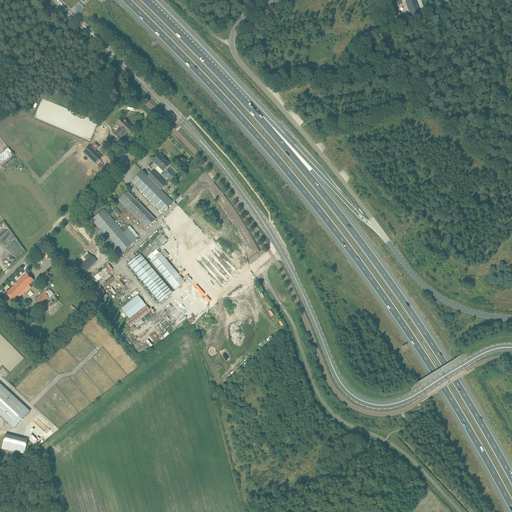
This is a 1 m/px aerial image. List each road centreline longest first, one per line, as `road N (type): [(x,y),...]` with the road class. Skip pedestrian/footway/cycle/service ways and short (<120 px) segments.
road 1 (motorway): [(125,0),(330,224),(402,321),(511,507)]
road 2 (motorway): [(511,479),(394,286),(268,127),(145,0)]
road 3 (unclassified): [(511,318),(460,308),(423,286),(241,63),(232,49),(235,26),(275,0)]
road 4 (tertiary): [(511,347),(476,356),(402,401),(363,402),(341,383),(269,231),(204,145)]
road 5 (unclassified): [(0,282),(170,114)]
